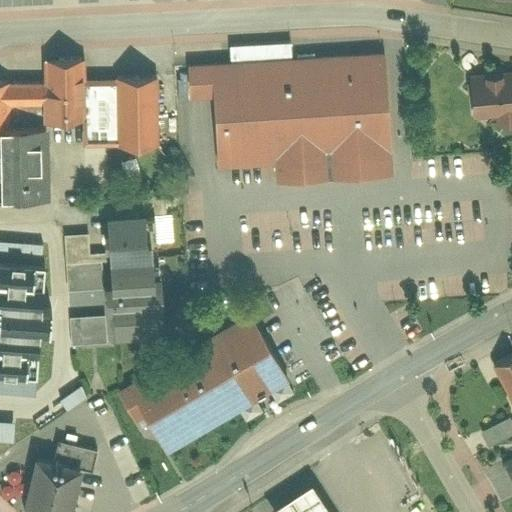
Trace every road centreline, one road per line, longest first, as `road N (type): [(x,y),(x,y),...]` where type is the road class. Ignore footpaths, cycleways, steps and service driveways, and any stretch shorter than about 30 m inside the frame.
road 1 (residential): [(0,33),(143,20),(369,15),(511,32)]
road 2 (secondary): [(393,377),(180,511)]
road 3 (residential): [(393,377),(473,511)]
road 4 (secondary): [(511,313),(393,377)]
